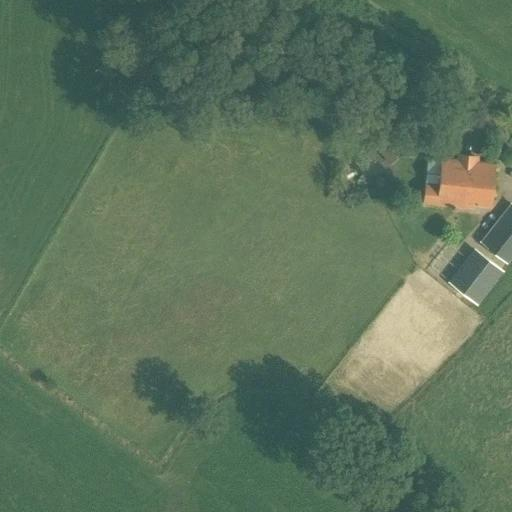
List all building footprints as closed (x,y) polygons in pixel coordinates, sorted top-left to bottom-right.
[(161,46),(155,63),(167,68),(174,51),(161,46)] [(343,122),(346,120),(349,125),(361,118),(354,107),(339,116),(343,122)] [(382,126),(368,139),(390,164),(404,151),(382,126)] [(422,202),(437,203),(472,207),(473,204),(490,205),(495,163),(478,162),(479,155),(457,153),(456,159),(442,158),(439,183),(424,182),(422,202)] [(480,241),(483,243),(508,262),(511,256),(511,203),(510,202),(480,241)] [(504,270),(475,248),(474,246),(465,258),(446,282),(477,305),(504,270)]
